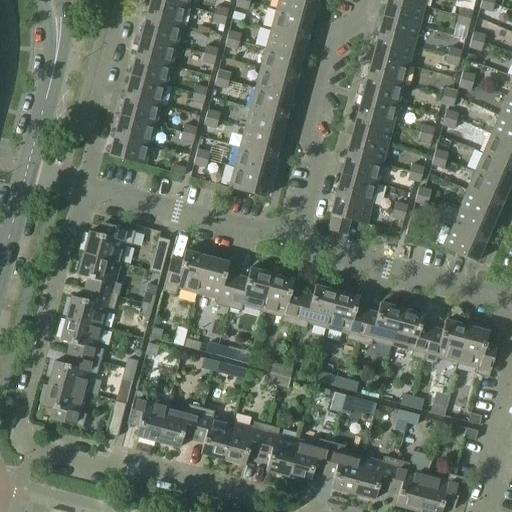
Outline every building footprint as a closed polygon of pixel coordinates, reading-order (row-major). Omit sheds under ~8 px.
[(161,0),(150,0),(146,17),(182,27),(187,7),(161,0)] [(240,0),(237,0),(236,7),(248,10),(252,11),(254,4),(250,3),(240,0)] [(279,0),(277,10),(313,19),(317,0),(279,0)] [(398,0),(388,0),(383,17),(419,27),(424,7),(398,0)] [(494,4),(482,1),(480,9),(492,12),(494,4)] [(216,7),(214,14),(227,18),(229,10),(216,7)] [(460,8),(458,16),(471,19),(473,12),(460,8)] [(277,10),(272,29),(307,39),(313,19),(277,10)] [(235,11),(233,19),(243,21),(245,14),(235,11)] [(227,18),(214,14),(212,22),(225,25),(227,18)] [(471,19),(458,16),(456,23),(469,27),(471,19)] [(146,17),(141,37),(177,46),(182,27),(146,17)] [(383,17),(378,37),(414,46),(419,27),(383,17)] [(272,29),(267,49),(302,59),(307,39),(272,29)] [(229,31),(227,39),(240,42),(242,34),(229,31)] [(473,33),(471,40),(484,44),(486,36),(473,33)] [(141,37),(136,56),(172,66),(177,46),(141,37)] [(378,37),(373,56),(409,66),(414,46),(378,37)] [(240,42),(227,39),(225,46),(238,50),(240,42)] [(484,44),(471,40),(469,48),(482,51),(484,44)] [(206,46),(204,54),(216,57),(218,49),(206,46)] [(450,48),(448,55),(460,59),(462,51),(450,48)] [(267,49),(261,69),(297,78),(302,59),(267,49)] [(216,57),(204,54),(202,61),(214,64),(216,57)] [(460,59),(448,55),(446,63),(458,66),(460,59)] [(136,56),(131,76),(166,86),(172,66),(136,56)] [(373,56),(368,76),(403,86),(409,66),(373,56)] [(261,69),(256,89),(292,98),(297,78),(261,69)] [(219,71),(217,78),(229,81),(231,74),(219,71)] [(463,72),(461,80),(473,83),(475,76),(463,72)] [(131,76),(125,96),(161,105),(166,86),(131,76)] [(368,76),(362,96),(398,105),(403,86),(368,76)] [(229,81),(217,78),(215,86),(227,89),(229,81)] [(473,83),(461,80),(459,87),(471,91),(473,83)] [(195,85),(193,93),(206,96),(208,89),(195,85)] [(256,89),(251,108),(286,118),(292,98),(256,89)] [(445,89),(443,96),(455,99),(457,92),(445,89)] [(206,96),(193,93),(191,101),(204,104),(206,96)] [(125,96),(120,116),(156,125),(161,105),(125,96)] [(362,96),(357,116),(393,125),(398,105),(362,96)] [(455,99),(443,96),(441,104),(453,107),(455,99)] [(511,98),(508,97),(500,116),(511,120),(511,98)] [(251,108),(246,128),(281,137),(286,118),(251,108)] [(208,110),(206,118),(218,121),(220,113),(208,110)] [(446,110),(445,118),(457,121),(459,114),(446,110)] [(120,116),(115,135),(151,145),(156,125),(120,116)] [(357,116),(352,135),(388,145),(393,125),(357,116)] [(511,120),(500,116),(492,134),(511,143),(511,120)] [(218,121),(206,118),(204,125),(216,128),(218,121)] [(457,121),(445,118),(443,126),(455,129),(457,121)] [(185,125),(183,132),(195,136),(197,128),(185,125)] [(423,125),(421,133),(433,136),(435,128),(423,125)] [(246,128),(240,148),(276,157),(281,137),(246,128)] [(195,136),(183,132),(181,140),(193,143),(195,136)] [(433,136),(421,133),(418,140),(431,143),(433,136)] [(511,143),(492,134),(484,153),(511,165),(511,143)] [(151,145),(115,135),(109,156),(145,165),(151,145)] [(352,135),(347,155),(383,165),(388,145),(352,135)] [(240,148),(235,167),(271,177),(276,157),(240,148)] [(198,149),(196,157),(208,160),(210,153),(198,149)] [(436,150),(434,157),(446,161),(448,153),(436,150)] [(511,165),(484,153),(476,172),(509,186),(511,179),(511,165)] [(347,155),(341,175),(377,184),(383,165),(347,155)] [(208,160),(196,157),(194,165),(206,168),(208,160)] [(446,161),(434,157),(432,165),(444,168),(446,161)] [(412,164),(410,172),(422,175),(424,168),(412,164)] [(187,168),(174,165),(172,172),(184,176),(187,168)] [(271,177),(235,167),(229,188),(265,198),(271,177)] [(410,172),(408,180),(414,181),(420,183),(422,175),(410,172)] [(476,172),(467,191),(501,205),(509,186),(476,172)] [(341,175),(336,194),(372,204),(377,184),(341,175)] [(419,187),(417,195),(429,198),(431,191),(419,187)] [(467,191),(459,209),(493,224),(501,205),(467,191)] [(331,215),(333,216),(350,220),(367,225),(372,204),(336,194),(331,215)] [(429,198),(417,195),(415,202),(427,206),(429,198)] [(396,202),(394,210),(406,213),(408,205),(396,202)] [(459,209),(451,228),(485,242),(493,224),(459,209)] [(406,213),(394,210),(392,217),(404,221),(406,213)] [(413,214),(411,222),(418,225),(421,217),(413,214)] [(350,220),(333,216),(329,231),(346,235),(350,220)] [(89,231),(83,253),(121,263),(126,243),(132,245),(135,231),(104,223),(101,234),(89,231)] [(408,235),(419,238),(421,231),(408,227),(406,235),(408,235)] [(485,242),(451,228),(443,247),(476,262),(485,242)] [(149,271),(161,274),(170,240),(158,237),(149,271)] [(178,289),(198,294),(208,257),(186,251),(182,262),(171,259),(163,291),(176,294),(178,289)] [(89,278),(86,289),(118,297),(121,284),(115,283),(121,263),(83,253),(78,275),(89,278)] [(216,305),(229,308),(237,277),(227,274),(230,263),(208,257),(198,294),(217,299),(216,305)] [(243,306),(263,311),(272,274),(250,268),(247,280),(237,277),(229,308),(241,312),(243,306)] [(281,322),(294,326),(302,294),(291,291),(295,280),(272,274),(263,311),(282,316),(281,322)] [(308,323),(328,328),(337,291),(315,285),(312,297),(302,294),(294,326),(306,329),(308,323)] [(72,296),(66,318),(103,328),(109,308),(114,310),(118,297),(86,289),(84,299),(72,296)] [(346,340),(359,343),(367,312),(356,309),(360,297),(337,291),(328,328),(347,334),(346,340)] [(146,294),(143,304),(152,306),(155,296),(146,294)] [(373,341),(393,346),(402,309),(380,303),(377,314),(367,312),(359,343),(371,346),(373,341)] [(152,306),(143,304),(141,314),(150,316),(152,306)] [(411,357),(423,360),(432,329),(421,326),(424,315),(402,309),(393,346),(412,351),(411,357)] [(72,343),(69,354),(100,362),(104,349),(98,348),(103,328),(66,318),(60,340),(72,343)] [(438,358),(458,363),(467,326),(445,320),(442,332),(432,329),(423,360),(436,364),(438,358)] [(467,326),(458,363),(477,368),(476,374),(489,378),(498,346),(486,343),(489,332),(467,326)] [(163,331),(153,328),(150,338),(160,340),(163,331)] [(159,346),(149,343),(146,353),(156,355),(159,346)] [(208,345),(206,352),(216,355),(219,346),(209,343),(208,345)] [(219,346),(216,355),(226,358),(228,348),(219,346)] [(55,361),(49,383),(86,393),(91,373),(97,375),(100,362),(69,354),(66,364),(55,361)] [(202,368),(212,370),(215,361),(205,358),(202,368)] [(129,359),(126,369),(135,371),(138,361),(129,359)] [(215,361),(212,370),(222,373),(224,364),(215,361)] [(273,363),(270,373),(280,375),(283,366),(273,363)] [(283,366),(280,375),(290,378),(293,369),(283,366)] [(135,371),(126,369),(123,379),(133,381),(135,371)] [(315,381),(346,390),(348,380),(317,372),(315,381)] [(268,382),(278,385),(280,375),(270,373),(268,382)] [(280,375),(278,385),(288,387),(290,378),(280,375)] [(348,380),(346,390),(356,392),(358,383),(348,380)] [(86,393),(49,383),(43,405),(55,408),(52,419),(83,428),(86,414),(81,413),(86,393)] [(136,436),(158,442),(168,405),(148,400),(150,394),(136,390),(128,422),(139,425),(136,436)] [(335,393),(330,410),(340,412),(344,396),(335,393)] [(401,405),(411,407),(413,398),(403,395),(401,405)] [(344,396),(340,412),(350,415),(354,398),(344,396)] [(413,398),(411,407),(421,410),(423,400),(413,398)] [(434,400),(431,412),(443,416),(447,403),(434,400)] [(115,401),(107,432),(118,436),(127,404),(115,401)] [(183,436),(194,439),(202,408),(189,404),(188,410),(168,405),(158,442),(180,448),(183,436)] [(201,454),(223,459),(233,422),(213,417),(215,411),(202,408),(194,439),(204,442),(201,454)] [(400,410),(395,429),(404,432),(407,422),(409,413),(400,410)] [(409,413),(407,422),(417,425),(419,416),(409,413)] [(470,413),(468,422),(479,425),(482,416),(470,413)] [(248,454),(259,456),(267,425),(254,422),(253,428),(233,422),(223,459),(245,465),(248,454)] [(266,471),(288,477),(298,440),(278,434),(280,429),(267,425),(259,456),(269,459),(266,471)] [(464,437),(476,440),(478,431),(467,428),(464,437)] [(313,471),(324,474),(332,442),(319,439),(318,445),(298,440),(288,477),(310,483),(313,471)] [(331,488),(353,494),(363,457),(343,452),(345,446),(332,442),(324,474),(334,477),(331,488)] [(378,488),(389,491),(397,460),(384,456),(383,462),(363,457),(353,494),(375,500),(378,488)] [(396,505),(418,511),(428,474),(408,469),(410,463),(397,460),(389,491),(399,494),(396,505)] [(428,474),(418,511),(420,511),(441,511),(443,506),(454,509),(463,477),(449,474),(448,479),(428,474)]
